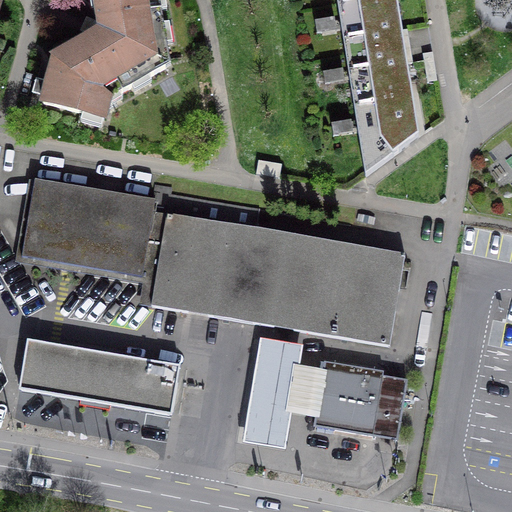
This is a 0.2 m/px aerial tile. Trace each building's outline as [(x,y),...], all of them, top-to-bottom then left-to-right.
[(168,70),(156,0),(98,0),(106,41),(56,64),(45,108),(104,123),(111,101),(168,70)] [(418,140),(395,0),(335,0),(365,178),(418,140)] [(336,31),(334,19),(314,22),(316,34),(336,31)] [(325,86),(345,83),(343,70),(323,73),(325,86)] [(333,138),(353,134),(351,123),(331,126),(333,138)] [(279,180),(282,165),(258,161),(256,175),(279,180)] [(154,198),(26,188),(15,262),(141,280),(154,198)] [(395,261),(161,224),(147,316),(381,352),(395,261)] [(178,361),(28,339),(20,388),(170,410),(178,361)] [(292,414),(313,417),(312,425),(398,439),(408,377),(322,363),(321,369),(299,366),(302,345),(258,339),(243,440),(287,446),(292,414)]
